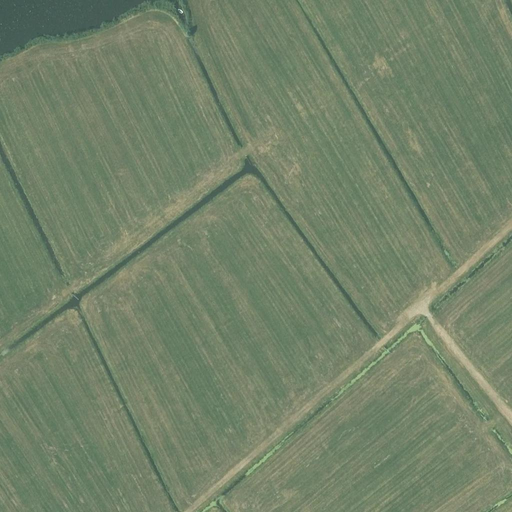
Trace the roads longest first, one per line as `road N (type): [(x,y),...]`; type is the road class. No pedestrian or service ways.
road 1 (track): [(421,310),(189,511)]
road 2 (track): [(511,418),(421,310),(511,227)]
